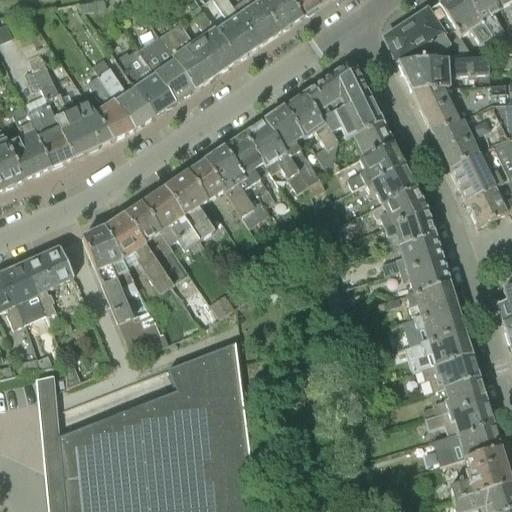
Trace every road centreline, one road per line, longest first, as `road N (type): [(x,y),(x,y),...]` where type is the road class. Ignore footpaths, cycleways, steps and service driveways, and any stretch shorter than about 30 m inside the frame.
road 1 (residential): [(0,241),(121,182),(350,26)]
road 2 (residential): [(458,264),(435,196),(350,26)]
road 3 (residential): [(511,429),(458,264)]
